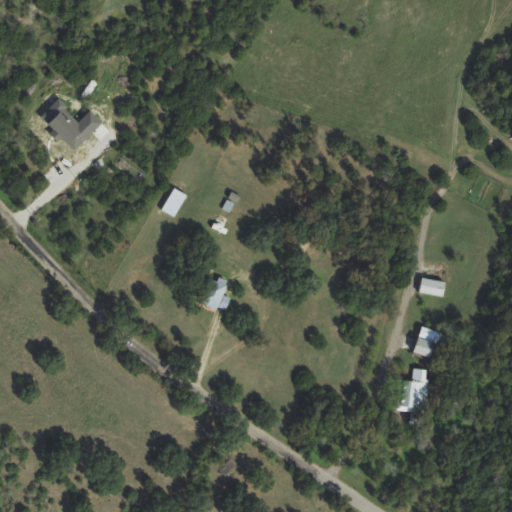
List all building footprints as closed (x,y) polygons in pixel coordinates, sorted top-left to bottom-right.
[(73,150),(102,123),(90,110),(74,124),(62,111),(67,107),(59,98),(41,115),(73,150)] [(174,218),(186,194),(170,187),(159,211),(174,218)] [(443,297),(445,282),(421,278),(419,293),(443,297)] [(226,310),(230,297),(224,295),(227,282),(214,279),(208,305),(226,310)] [(440,333),(420,327),(417,336),(418,336),(413,352),(429,357),(433,342),(437,343),(440,333)] [(426,371),(409,368),(408,381),(402,380),(399,406),(421,409),(426,371)]
